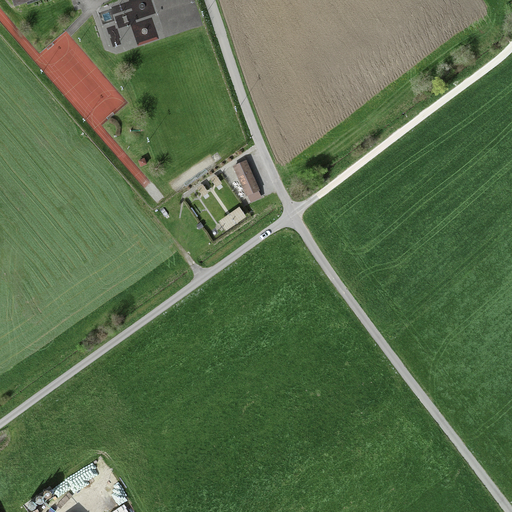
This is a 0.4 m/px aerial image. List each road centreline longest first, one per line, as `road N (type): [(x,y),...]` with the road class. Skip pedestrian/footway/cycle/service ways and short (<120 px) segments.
road 1 (track): [(511,511),(296,212),(511,51)]
road 2 (residential): [(0,423),(296,212),(255,126),(211,0)]
